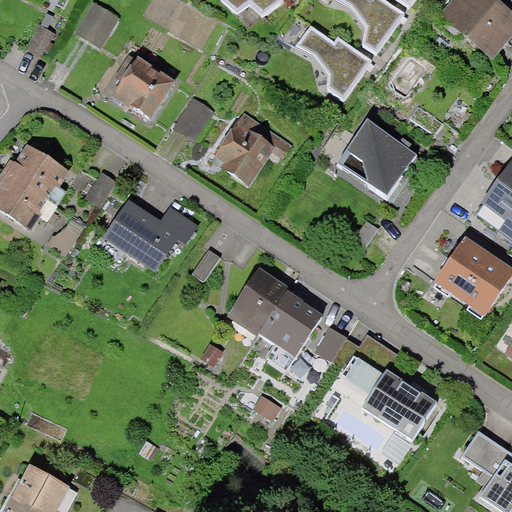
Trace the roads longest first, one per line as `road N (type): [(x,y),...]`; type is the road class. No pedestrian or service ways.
road 1 (residential): [(360,305),(26,85)]
road 2 (residential): [(360,305),(511,93)]
road 3 (residential): [(511,401),(360,305)]
